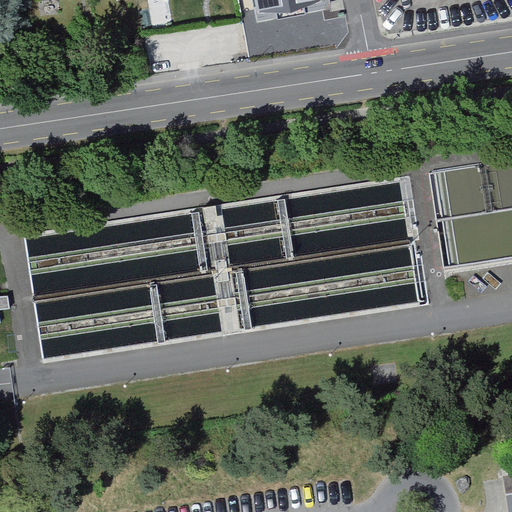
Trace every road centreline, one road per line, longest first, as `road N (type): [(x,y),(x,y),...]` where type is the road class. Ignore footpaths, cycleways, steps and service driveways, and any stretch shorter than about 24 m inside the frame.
road 1 (primary): [(0,128),(372,72)]
road 2 (primary): [(372,72),(511,51)]
